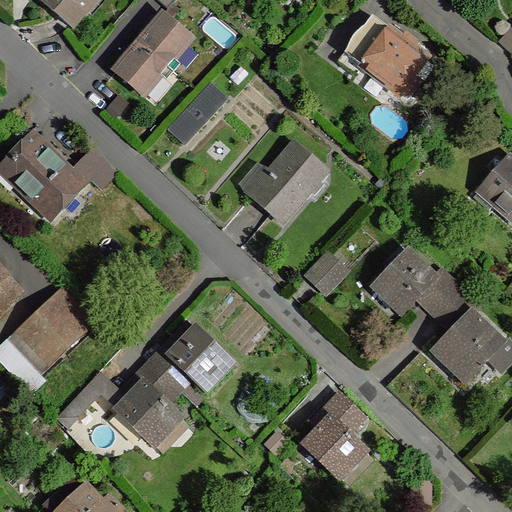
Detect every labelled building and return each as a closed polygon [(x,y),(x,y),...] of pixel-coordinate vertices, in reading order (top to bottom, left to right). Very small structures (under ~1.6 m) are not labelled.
[(92,0),(43,0),(42,1),(74,29),(89,12),(85,8),(92,0)] [(173,0),(157,0),(167,8),(173,0)] [(164,16),(141,44),(169,68),(192,39),(164,16)] [(357,77),(364,68),(391,30),(377,20),(343,66),(357,77)] [(511,27),(498,43),(511,55),(511,53),(511,27)] [(428,58),(391,30),(364,68),(401,95),(402,94),(414,77),(428,58)] [(169,68),(141,44),(116,73),(145,96),(169,68)] [(423,84),(414,77),(402,94),(410,100),(423,84)] [(212,85),(181,120),(196,133),(227,99),(212,85)] [(124,108),(117,101),(106,112),(114,119),(124,108)] [(35,138),(3,170),(34,200),(40,195),(57,212),(83,184),(35,138)] [(327,171),(296,145),(251,197),(282,223),(327,171)] [(117,173),(94,151),(79,167),(103,189),(117,173)] [(511,161),(509,159),(485,187),(501,200),(497,205),(511,217),(511,161)] [(349,273),(330,254),(307,277),(327,296),(349,273)] [(436,279),(409,254),(378,286),(404,312),(417,299),(436,279)] [(426,307),(435,317),(462,289),(449,277),(441,285),(436,279),(417,299),(426,307)] [(7,280),(0,287),(0,311),(19,293),(7,280)] [(68,287),(11,341),(41,374),(100,321),(68,287)] [(454,334),(473,315),(467,309),(475,301),(462,289),(435,317),(448,329),(454,334)] [(503,343),(473,315),(454,334),(438,351),(469,380),(490,359),(503,370),(511,360),(511,343),(507,339),(503,343)] [(197,330),(171,356),(194,379),(204,388),(230,362),(197,330)] [(41,374),(11,341),(0,350),(0,360),(29,393),(45,379),(41,374)] [(194,379),(171,356),(165,350),(152,362),(182,392),(194,379)] [(182,392),(152,362),(138,377),(145,384),(168,407),(182,392)] [(101,374),(95,380),(106,390),(101,396),(118,412),(130,400),(123,393),(101,374)] [(145,384),(138,377),(123,393),(130,400),(145,384)] [(106,390),(95,380),(57,420),(69,430),(101,396),(106,390)] [(168,407),(145,384),(130,400),(118,412),(153,445),(179,418),(168,407)] [(332,420),(349,436),(366,419),(341,395),(324,413),(332,420)] [(349,436),(332,420),(306,446),(339,477),(364,450),(349,436)] [(275,457),(295,435),(283,423),(262,445),(275,457)] [(48,511),(58,511),(87,487),(77,477),(45,508),(48,511)] [(110,511),(87,487),(58,511),(110,511)]
